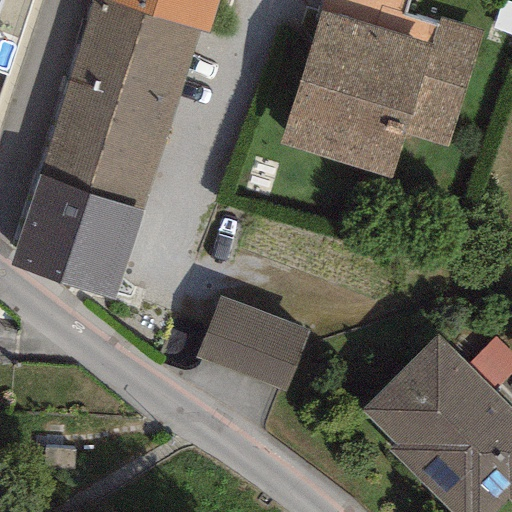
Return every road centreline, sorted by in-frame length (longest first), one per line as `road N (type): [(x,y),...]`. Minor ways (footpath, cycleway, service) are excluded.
road 1 (unclassified): [(296,511),(267,480),(0,266)]
road 2 (unknown): [(0,229),(71,0)]
